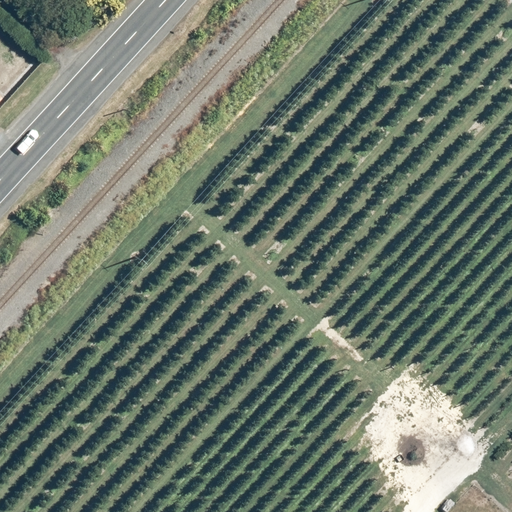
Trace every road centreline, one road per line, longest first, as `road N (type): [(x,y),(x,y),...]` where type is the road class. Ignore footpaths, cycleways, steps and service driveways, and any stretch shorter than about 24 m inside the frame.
road 1 (secondary): [(164,0),(0,179)]
road 2 (unknown): [(102,67),(0,0)]
